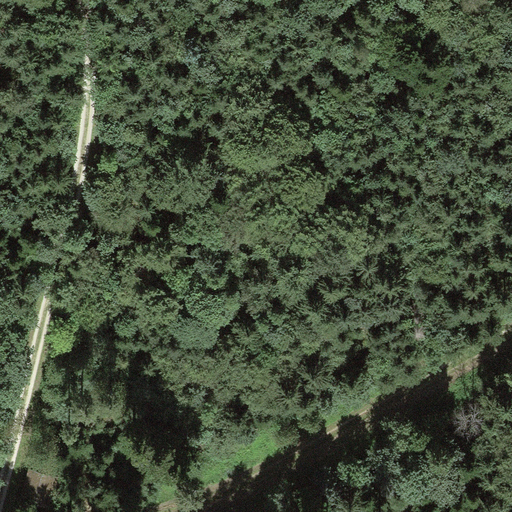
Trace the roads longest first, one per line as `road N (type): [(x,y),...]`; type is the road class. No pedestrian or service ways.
road 1 (track): [(78,0),(86,94),(77,160),(0,476)]
road 2 (track): [(171,511),(239,485),(511,331)]
